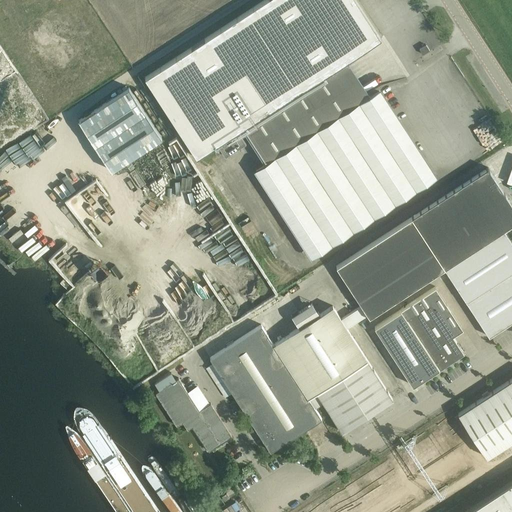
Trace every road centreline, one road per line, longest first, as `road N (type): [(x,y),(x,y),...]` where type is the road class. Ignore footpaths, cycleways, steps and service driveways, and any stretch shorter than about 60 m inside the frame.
road 1 (unclassified): [(260,506),(511,349)]
road 2 (unknown): [(234,0),(52,119)]
